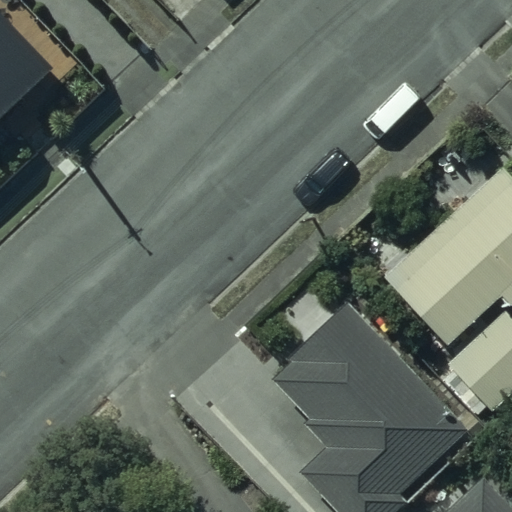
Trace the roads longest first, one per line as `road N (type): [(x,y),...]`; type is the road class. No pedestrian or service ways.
road 1 (residential): [(390,0),(58,316)]
road 2 (residential): [(230,511),(58,316)]
